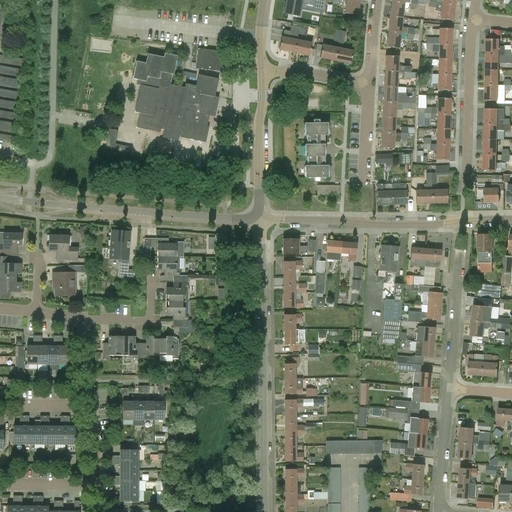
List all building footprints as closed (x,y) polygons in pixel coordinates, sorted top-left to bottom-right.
[(299,19),(301,5),(314,7),(315,0),(300,0),(301,1),(297,0),(286,0),(283,16),(299,19)] [(360,0),(357,0),(327,0),(327,2),(340,4),(340,0),(346,0),(344,14),(358,16),(360,0)] [(424,5),(391,2),(389,17),(402,18),(410,19),(410,12),(416,13),(417,5),(424,5)] [(455,6),(429,2),(428,7),(435,8),(436,3),(442,4),(440,19),(453,21),(455,6)] [(389,17),(387,32),(400,34),(406,34),(414,35),(419,36),(419,30),(413,29),(414,29),(401,28),(402,18),(389,17)] [(421,44),(451,45),(452,30),(439,29),(438,39),(425,38),(425,44),(421,44)] [(400,34),(387,32),(386,47),(398,49),(400,34)] [(294,54),(296,42),(281,39),(279,52),(294,54)] [(499,40),(486,39),(486,55),(511,56),(511,55),(511,50),(509,50),(509,47),(499,47),(499,40)] [(311,44),(296,42),(294,54),(309,57),(311,44)] [(451,45),(421,44),(421,50),(426,50),(432,50),(432,53),(438,53),(438,60),(451,60),(451,45)] [(335,62),(337,48),(322,46),(319,59),(335,62)] [(352,51),(337,48),(335,62),(350,64),(352,51)] [(197,49),(195,69),(223,73),(226,53),(197,49)] [(198,75),(196,86),(185,84),(185,88),(170,85),(173,75),(174,75),(177,56),(164,54),(163,57),(147,54),(146,63),(136,62),(133,79),(137,80),(136,85),(140,86),(135,112),(140,114),(136,128),(150,131),(150,127),(164,130),(162,138),(178,141),(179,137),(205,143),(208,127),(206,127),(209,116),(215,117),(219,98),(214,97),(218,80),(198,75)] [(13,123),(22,58),(0,55),(0,138),(12,140),(15,123),(13,123)] [(511,56),(486,55),(485,70),(498,71),(499,61),(511,62),(511,56)] [(385,56),(384,72),(416,73),(410,73),(411,67),(403,66),(403,72),(397,72),(398,57),(385,56)] [(425,69),(425,75),(451,75),(451,60),(438,60),(438,75),(432,75),(432,69),(425,69)] [(485,70),(485,86),(498,86),(498,71),(485,70)] [(416,73),(384,72),(383,87),(396,88),(397,79),(403,80),(403,78),(416,79),(416,73)] [(451,75),(425,75),(425,81),(426,81),(426,85),(431,85),(431,84),(437,84),(437,90),(450,91),(451,75)] [(485,86),(484,101),(497,101),(498,94),(504,94),(504,92),(511,92),(511,91),(511,90),(511,86),(504,86),(498,86),(485,86)] [(383,87),(383,102),(414,104),(415,97),(409,97),(402,97),(403,94),(396,94),(396,88),(383,87)] [(418,104),(418,113),(450,114),(450,99),(437,99),(437,109),(423,108),(423,104),(418,104)] [(383,102),(382,118),(395,118),(396,109),(401,109),(408,110),(408,109),(414,109),(414,104),(383,102)] [(484,109),(484,124),(509,124),(509,119),(497,119),(497,109),(484,109)] [(450,114),(418,113),(418,114),(417,114),(416,126),(428,127),(428,120),(437,120),(437,129),(449,130),(450,114)] [(395,118),(382,118),(381,133),(395,134),(395,133),(395,118)] [(307,145),(304,145),(304,157),(307,157),(307,167),(304,167),(304,179),(313,179),(313,182),(319,182),(319,179),(328,178),(328,166),(324,167),(324,157),(325,157),(324,145),(324,136),(328,136),(328,124),(319,124),(319,120),(313,121),(313,124),(304,124),(304,136),(306,136),(307,145)] [(484,124),(483,140),(496,140),(497,131),(509,131),(509,124),(484,124)] [(131,152),(132,148),(115,144),(118,131),(109,129),(106,146),(131,152)] [(437,129),(436,145),(449,145),(449,130),(437,129)] [(395,134),(381,133),(381,149),(394,149),(394,142),(400,143),(400,140),(414,141),(414,135),(407,134),(400,134),(400,133),(395,133),(395,134)] [(496,140),(483,140),(483,156),(496,156),(496,140)] [(423,145),(423,150),(430,150),(430,151),(436,151),(436,160),(449,160),(449,145),(436,145),(430,145),(423,145)] [(212,170),(215,156),(210,155),(208,164),(201,163),(200,168),(212,170)] [(392,155),(382,155),(383,165),(392,164),(392,155)] [(410,155),(398,155),(398,165),(410,165),(410,155)] [(496,156),(483,156),(482,171),(496,171),(496,156)] [(424,191),(415,191),(416,205),(431,204),(431,191),(431,185),(436,185),(436,179),(425,179),(426,185),(423,185),(424,191)] [(405,184),(398,184),(391,184),(391,192),(392,192),(392,205),(407,205),(406,192),(405,192),(405,184)] [(501,190),(499,190),(500,184),(492,184),(491,189),(484,189),(483,202),(501,203),(501,190)] [(317,186),(317,196),(339,196),(339,185),(317,186)] [(392,192),(391,192),(386,192),(386,185),(378,185),(378,193),(377,193),(377,206),(392,205),(392,192)] [(446,190),(431,191),(431,204),(447,203),(446,190)] [(111,231),(109,259),(128,261),(130,232),(111,231)] [(0,244),(0,255),(15,256),(16,246),(21,246),(21,234),(3,234),(3,244),(0,244)] [(492,273),(492,252),(492,235),(477,235),(477,252),(477,260),(477,273),(492,273)] [(511,235),(509,235),(508,253),(508,257),(502,256),(501,274),(502,274),(501,287),(510,288),(510,274),(511,274),(511,259),(511,258),(511,235)] [(49,252),(64,252),(64,260),(77,260),(77,248),(67,248),(67,236),(49,236),(49,252)] [(283,254),(298,254),(306,254),(306,247),(298,247),(298,240),(283,240),(283,254)] [(157,244),(157,257),(176,257),(183,258),(183,257),(181,257),(181,252),(183,252),(183,243),(183,242),(176,242),(176,243),(176,244),(157,244)] [(341,254),(342,243),(327,242),(325,259),(340,261),(341,254)] [(342,243),(341,254),(348,254),(347,261),(355,262),(357,244),(342,243)] [(378,271),(387,271),(397,272),(399,247),(380,246),(378,271)] [(424,267),(426,250),(411,248),(409,266),(424,267)] [(426,250),(424,267),(431,268),(439,268),(441,251),(426,250)] [(20,264),(10,264),(11,257),(0,256),(0,277),(15,278),(15,273),(20,273),(20,264)] [(157,257),(157,270),(164,271),(164,277),(173,277),(173,276),(179,276),(179,270),(176,270),(176,257),(157,257)] [(316,261),(314,294),(323,294),(325,262),(316,261)] [(283,277),(294,277),(294,270),(301,270),(301,262),(283,262),(283,277)] [(353,267),(352,277),(360,278),(361,267),(353,267)] [(432,268),(424,267),(424,273),(424,280),(432,280),(432,268)] [(119,279),(135,280),(136,280),(137,271),(136,271),(128,270),(120,269),(119,279)] [(74,273),(52,273),(52,282),(54,282),(54,295),(74,295),(74,273)] [(424,277),(404,276),(404,283),(423,285),(424,277)] [(0,298),(10,299),(10,291),(19,292),(20,283),(15,283),(15,278),(0,277),(0,298)] [(294,293),(294,277),(283,277),(283,293),(294,293)] [(352,280),(351,290),(359,291),(360,281),(352,280)] [(188,284),(173,284),(173,288),(166,288),(166,302),(185,302),(185,290),(188,290),(188,284)] [(384,299),(382,339),(398,340),(402,285),(394,284),(393,296),(394,296),(394,300),(384,299)] [(499,291),(475,289),(475,296),(498,299),(499,291)] [(426,306),(439,307),(441,293),(428,292),(426,306)] [(294,301),(294,293),(283,293),(283,308),(301,308),(301,301),(294,301)] [(185,302),(166,302),(166,315),(172,315),(172,322),(190,322),(190,321),(187,321),(187,315),(184,315),(185,302)] [(426,313),(421,313),(408,312),(407,322),(416,322),(420,323),(421,318),(438,320),(439,307),(426,306),(426,313)] [(492,308),(486,307),(473,306),(471,321),(485,322),(502,324),(502,320),(491,318),(491,315),(492,308)] [(283,330),(294,330),(294,322),(301,322),(301,315),(283,315),(283,330)] [(485,322),(471,321),(470,336),(483,337),(484,329),(487,329),(489,328),(510,330),(510,325),(502,325),(502,324),(485,322)] [(190,322),(172,322),(172,328),(178,328),(178,334),(196,334),(196,328),(190,328),(190,322)] [(417,326),(416,333),(416,341),(433,343),(435,328),(417,326)] [(298,330),(294,330),(283,330),(283,345),(290,345),(291,351),(298,351),(298,342),(298,330)] [(33,336),(33,346),(27,346),(27,365),(37,365),(37,336),(33,336)] [(42,336),(37,336),(37,365),(47,365),(47,346),(42,346),(42,336)] [(47,346),(47,365),(58,365),(58,336),(53,336),(53,346),(47,346)] [(58,336),(58,365),(68,365),(68,346),(62,346),(62,336),(58,336)] [(121,356),(121,336),(108,336),(108,343),(102,343),(102,358),(108,359),(108,356),(121,356)] [(134,337),(121,336),(121,356),(134,356),(134,359),(140,359),(140,344),(134,344),(134,337)] [(146,344),(140,344),(140,359),(146,359),(146,356),(158,356),(159,337),(146,337),(146,344)] [(159,337),(158,356),(159,356),(159,362),(171,362),(171,359),(179,359),(180,349),(178,349),(178,345),(172,345),(172,337),(159,337)] [(416,341),(414,356),(432,358),(433,343),(416,341)] [(318,354),(318,346),(307,346),(307,355),(318,354)] [(500,346),(499,358),(508,359),(508,347),(500,346)] [(481,355),(477,355),(469,354),(469,362),(468,362),(467,375),(480,376),(481,355)] [(491,356),(481,355),(480,376),(497,377),(498,364),(498,356),(491,356)] [(397,356),(396,363),(412,365),(412,358),(397,356)] [(284,379),(294,379),(294,367),(298,367),(298,358),(291,358),(291,364),(284,364),(284,379)] [(413,372),(412,379),(412,387),(429,388),(431,373),(413,372)] [(303,379),(294,379),(284,379),(284,394),(302,394),(302,387),(303,387),(303,379)] [(159,384),(158,391),(158,394),(167,394),(167,391),(164,391),(164,386),(164,384),(159,384)] [(368,384),(360,384),(359,405),(367,406),(368,384)] [(412,387),(410,402),(428,403),(429,388),(412,387)] [(284,417),(295,417),(295,408),(302,408),(302,400),(284,400),(284,417)] [(132,420),(132,402),(122,402),(122,420),(132,420)] [(143,402),(132,402),(132,420),(143,420),(143,402)] [(143,402),(143,420),(153,420),(154,402),(143,402)] [(154,402),(153,420),(164,420),(164,402),(154,402)] [(367,408),(359,408),(358,427),(365,427),(367,408)] [(406,419),(406,418),(407,409),(389,408),(389,410),(388,418),(406,419)] [(511,421),(511,418),(511,410),(497,409),(496,427),(503,427),(504,421),(511,421)] [(24,444),(24,416),(19,416),(19,426),(13,426),(13,444),(24,444)] [(24,416),(24,444),(34,444),(34,426),(29,426),(29,416),(24,416)] [(40,426),(34,426),(34,444),(44,444),(44,416),(40,416),(40,426)] [(49,416),(44,416),(44,444),(54,444),(54,426),(49,426),(49,416)] [(60,426),(54,426),(54,444),(64,445),(65,416),(60,416),(60,426)] [(65,416),(64,445),(75,445),(75,426),(69,426),(69,416),(65,416)] [(295,417),(284,417),(284,431),(313,431),(313,430),(319,430),(319,428),(321,428),(321,424),(305,423),(305,426),(295,426),(295,417)] [(426,434),(427,419),(409,417),(408,432),(426,434)] [(477,430),(491,431),(491,423),(477,422),(477,430)] [(479,437),(473,436),(474,429),(460,428),(459,443),(473,444),(479,444),(479,440),(479,437)] [(358,430),(358,439),(367,439),(367,430),(358,430)] [(313,431),(284,431),(284,445),(295,445),(295,436),(302,436),(305,437),(313,437),(313,431)] [(408,433),(408,440),(407,448),(424,449),(426,434),(408,432),(408,433)] [(389,454),(403,455),(404,444),(389,443),(389,454)] [(459,443),(458,458),(471,459),(473,444),(459,443)] [(295,454),(295,445),(284,445),(284,462),(302,462),(302,454),(295,454)] [(109,460),(138,460),(137,450),(119,450),(119,456),(109,456),(109,460)] [(138,471),(138,460),(109,460),(109,465),(119,465),(119,471),(138,471)] [(411,479),(422,480),(423,465),(406,464),(405,471),(412,472),(411,479)] [(486,474),(496,475),(497,466),(486,465),(486,474)] [(459,483),(469,484),(470,476),(477,477),(478,470),(460,468),(459,483)] [(285,487),(296,487),(296,477),(302,477),(302,470),(285,470),(285,487)] [(138,471),(119,471),(119,477),(109,477),(109,481),(138,481),(138,471)] [(498,486),(498,501),(511,502),(511,486),(511,481),(511,475),(511,472),(508,472),(506,472),(506,486),(498,486)] [(422,480),(411,479),(410,487),(404,486),(403,494),(420,495),(422,480)] [(138,481),(109,481),(109,485),(119,486),(119,491),(138,492),(138,481)] [(469,484),(459,483),(457,498),(475,500),(476,492),(469,492),(469,484)] [(296,495),(296,487),(285,487),(285,500),(309,500),(312,500),(312,495),(308,496),(308,495),(296,495)] [(138,492),(119,491),(119,497),(109,497),(109,502),(138,502),(138,492)] [(16,511),(17,496),(13,496),(13,507),(7,507),(6,511),(16,511)] [(22,496),(17,496),(16,511),(27,511),(27,507),(22,507),(22,496)] [(33,507),(27,507),(27,511),(37,511),(37,496),(33,496),(33,507)] [(42,496),(37,496),(37,511),(48,511),(48,507),(42,507),(42,496)] [(494,509),(496,499),(480,497),(479,507),(494,509)] [(309,500),(285,500),(284,511),(295,511),(296,505),(309,505),(309,500)] [(57,511),(58,501),(54,501),(54,511),(48,511),(57,511)] [(58,501),(57,511),(68,511),(63,511),(63,501),(58,501)] [(68,511),(79,511),(79,502),(74,502),(74,511),(68,511)]
